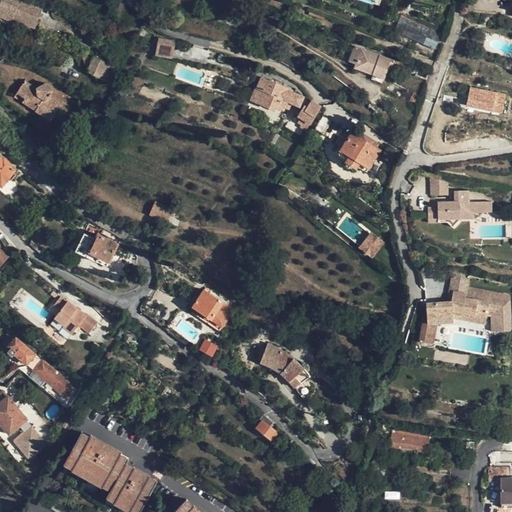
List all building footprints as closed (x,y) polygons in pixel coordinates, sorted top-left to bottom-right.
[(19,1),(20,0),(0,0),(0,16),(12,21),(13,19),(35,28),(42,10),(19,1)] [(110,12),(118,15),(123,5),(115,1),(110,12)] [(401,17),(394,31),(435,50),(441,35),(401,17)] [(172,58),(175,40),(158,37),(155,55),(172,58)] [(382,83),(387,68),(392,66),(393,61),(355,47),(349,61),(356,64),(355,68),(373,74),(372,79),(382,83)] [(83,58),(89,69),(93,60),(84,55),(83,58)] [(105,69),(108,64),(95,57),(93,60),(89,69),(87,72),(108,83),(113,74),(105,69)] [(116,68),(108,64),(105,69),(113,74),(116,68)] [(395,71),(387,68),(382,83),(390,86),(391,82),(395,71)] [(286,109),(290,111),(291,106),(287,105),(288,102),(300,107),(303,97),(292,93),(293,91),(262,77),(257,88),(255,90),(251,100),(275,110),(276,108),(284,112),(286,109)] [(25,81),(17,93),(38,107),(36,111),(51,121),(55,115),(62,103),(52,96),(53,92),(46,84),(37,89),(25,81)] [(409,90),(391,82),(390,86),(388,90),(405,98),(409,90)] [(470,86),(465,106),(501,115),(506,95),(470,86)] [(14,97),(36,111),(38,107),(17,93),(14,97)] [(306,130),(321,107),(312,101),(307,107),(304,112),(302,110),(299,114),(297,116),(300,118),(297,122),(300,124),(299,126),(306,130)] [(69,107),(62,103),(55,115),(62,119),(69,107)] [(315,129),(330,138),(337,126),(331,123),(332,121),(323,116),(315,129)] [(342,148),(341,150),(349,156),(345,162),(357,169),(358,168),(361,163),(369,168),(380,151),(377,149),(380,144),(364,134),(361,139),(357,136),(351,133),(347,140),(342,137),(338,143),(337,144),(342,148)] [(337,156),(345,162),(349,156),(341,150),(337,156)] [(0,156),(0,184),(3,186),(16,171),(11,166),(12,165),(4,158),(3,159),(0,156)] [(366,173),(369,168),(361,163),(358,168),(366,173)] [(440,195),(417,195),(417,199),(412,200),(412,210),(428,210),(431,215),(435,220),(444,213),(457,213),(457,206),(468,206),(467,196),(452,195),(452,184),(440,184),(440,195)] [(476,195),(467,196),(468,206),(476,206),(476,195)] [(180,213),(156,202),(150,215),(167,222),(171,214),(178,217),(180,213)] [(371,232),(358,247),(372,259),(385,243),(371,232)] [(89,253),(109,262),(118,244),(98,234),(95,240),(84,234),(76,252),(87,257),(89,253)] [(107,267),(109,262),(89,253),(87,257),(107,267)] [(474,272),(456,269),(455,276),(472,279),(474,272)] [(471,286),(472,279),(455,276),(450,300),(454,300),(456,292),(468,293),(471,286)] [(495,326),(511,326),(511,316),(510,295),(504,292),(471,286),(468,293),(456,292),(454,300),(450,300),(429,302),(430,312),(431,320),(439,320),(455,319),(455,315),(464,312),(488,317),(489,312),(493,313),(495,326)] [(210,319),(207,323),(220,331),(229,317),(223,313),(228,306),(204,291),(193,307),(210,319)] [(64,325),(63,327),(73,334),(79,325),(90,334),(98,323),(87,315),(86,316),(68,301),(68,302),(61,297),(55,305),(61,310),(55,318),(64,325)] [(190,312),(207,323),(210,319),(193,307),(190,312)] [(425,322),(438,323),(439,320),(431,320),(430,312),(426,314),(425,322)] [(487,321),(488,317),(464,312),(455,315),(487,321)] [(60,331),(63,327),(64,325),(55,318),(50,324),(60,331)] [(438,323),(425,322),(422,339),(434,342),(438,323)] [(16,338),(9,347),(11,349),(8,353),(13,357),(14,354),(27,365),(35,354),(16,338)] [(212,357),(218,346),(205,339),(199,350),(212,357)] [(276,347),(268,345),(261,362),(265,364),(272,367),(280,373),(287,378),(292,384),(294,388),(310,377),(307,372),(301,365),(293,359),(285,353),(276,347)] [(43,361),(35,354),(27,365),(34,371),(43,361)] [(43,361),(34,371),(67,398),(75,389),(43,361)] [(3,391),(0,393),(0,423),(10,435),(27,420),(3,391)] [(278,433),(262,421),(257,428),(272,440),(278,433)] [(392,448),(400,449),(401,446),(418,449),(417,451),(426,453),(429,435),(394,431),(392,448)] [(75,464),(74,466),(105,483),(106,482),(113,486),(110,490),(109,493),(140,511),(157,481),(127,464),(129,459),(82,433),(67,460),(75,464)] [(252,445),(248,450),(253,454),(252,456),(257,459),(262,453),(252,445)] [(417,454),(417,451),(418,449),(401,446),(400,449),(400,452),(417,454)] [(73,469),(74,466),(75,464),(67,460),(64,464),(73,469)] [(103,488),(104,486),(105,483),(74,466),(73,469),(72,470),(103,488)] [(489,475),(498,475),(507,475),(506,467),(489,468),(489,475)] [(511,503),(511,478),(502,479),(503,503),(511,503)] [(104,486),(110,490),(113,486),(106,482),(105,483),(104,486)] [(132,511),(139,511),(140,511),(109,493),(107,498),(132,511)] [(174,511),(199,511),(187,499),(174,511)]
